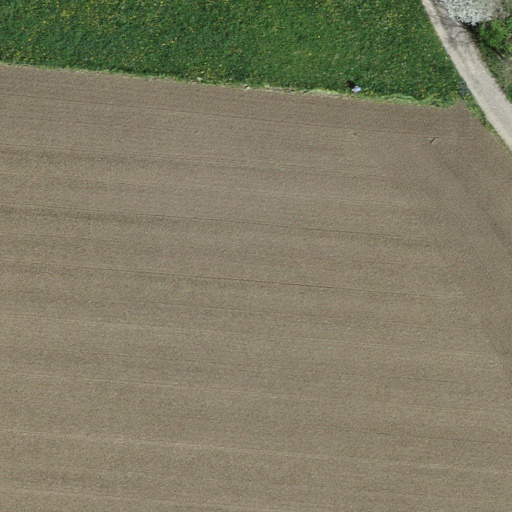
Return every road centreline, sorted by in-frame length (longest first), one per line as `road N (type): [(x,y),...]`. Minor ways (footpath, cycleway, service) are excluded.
road 1 (track): [(511,209),(460,177),(333,0)]
road 2 (track): [(426,0),(511,142)]
